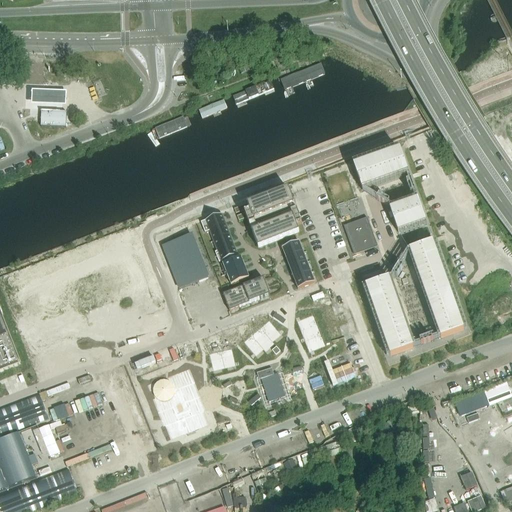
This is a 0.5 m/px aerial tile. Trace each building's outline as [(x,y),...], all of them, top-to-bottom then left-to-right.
[(323,61),(278,78),(283,90),(328,72),(323,61)] [(271,80),(231,96),(235,107),(276,91),(271,80)] [(66,92),(30,91),(30,98),(30,106),(66,107),(66,100),(66,92)] [(224,99),(198,110),(201,118),(227,108),(224,99)] [(41,112),(41,113),(42,113),(41,127),(66,128),(67,113),(60,113),(60,112),(41,112)] [(192,112),(158,127),(161,135),(196,120),(192,112)] [(400,150),(354,167),(362,190),(408,173),(400,150)] [(245,214),(248,223),(295,206),(288,189),(247,205),(250,212),(245,214)] [(418,201),(391,211),(399,234),(426,224),(418,201)] [(201,223),(205,233),(226,225),(222,215),(201,223)] [(302,224),(298,215),(252,233),(258,249),(299,233),(297,227),(302,224)] [(367,219),(344,227),(354,256),(377,248),(367,219)] [(210,232),(213,242),(230,235),(226,225),(205,233),(205,234),(210,232)] [(217,252),(234,246),(230,235),(213,242),(217,252)] [(192,236),(163,247),(180,290),(208,279),(192,236)] [(286,259),(303,253),(299,243),(282,249),(286,259)] [(464,331),(433,243),(410,251),(441,339),(464,331)] [(219,263),(238,256),(234,246),(217,252),(215,253),(219,263)] [(286,259),(290,270),(307,263),(303,253),(286,259)] [(225,276),(227,276),(245,269),(241,258),(221,266),(225,276)] [(311,274),(307,263),(290,270),(294,280),(311,274)] [(249,279),(245,269),(227,276),(231,286),(249,279)] [(315,284),(311,274),(294,280),(298,290),(315,284)] [(366,288),(390,357),(413,349),(406,328),(389,279),(366,288)] [(254,284),(260,300),(270,297),(264,280),(254,284)] [(254,284),(252,285),(244,288),(250,304),(260,300),(254,284)] [(233,292),(240,308),(250,304),(244,288),(233,292)] [(240,308),(233,292),(223,296),(230,312),(240,308)] [(313,316),(297,322),(301,332),(317,326),(313,316)] [(326,317),(322,331),(334,333),(337,320),(326,317)] [(0,370),(17,364),(0,320),(0,370)] [(269,322),(261,329),(273,343),(281,336),(269,322)] [(317,326),(301,332),(305,343),(321,336),(317,326)] [(261,329),(252,336),(264,351),(266,353),(275,346),(273,343),(261,329)] [(252,336),(244,343),(256,357),(264,351),(252,336)] [(321,336),(305,343),(309,354),(325,347),(321,336)] [(276,356),(280,353),(277,348),(272,352),(276,356)] [(232,350),(221,352),(225,370),(236,367),(232,350)] [(221,352),(209,355),(213,372),(225,370),(221,352)] [(351,365),(332,372),(329,362),(325,364),(328,373),(333,387),(356,378),(351,365)] [(190,368),(146,385),(149,393),(151,392),(154,398),(152,399),(163,428),(165,427),(170,442),(210,426),(205,412),(207,411),(190,368)] [(272,369),(257,374),(259,381),(262,380),(269,403),(285,398),(278,375),(274,376),(272,369)] [(511,398),(511,397),(507,384),(484,393),(490,407),(511,398)] [(39,395),(0,410),(0,492),(15,487),(16,490),(0,496),(0,511),(32,511),(78,495),(68,470),(21,488),(20,485),(36,479),(19,434),(3,441),(2,437),(49,420),(39,395)] [(69,418),(65,406),(54,410),(58,421),(69,418)] [(391,429),(387,425),(376,435),(374,433),(369,439),(377,447),(383,441),(389,446),(405,431),(397,423),(391,429)] [(44,429),(47,438),(57,434),(53,425),(44,429)] [(49,452),(35,457),(39,467),(50,463),(53,471),(55,470),(49,452)] [(296,465),(293,460),(284,465),(287,470),(296,465)] [(429,501),(435,499),(430,479),(424,481),(429,501)] [(280,483),(275,487),(279,493),(284,489),(280,483)] [(478,511),(486,509),(481,497),(468,503),(471,511),(478,511)] [(268,511),(277,511),(277,506),(290,506),(290,498),(269,498),(268,511)] [(426,511),(438,511),(435,500),(424,503),(426,511)]
